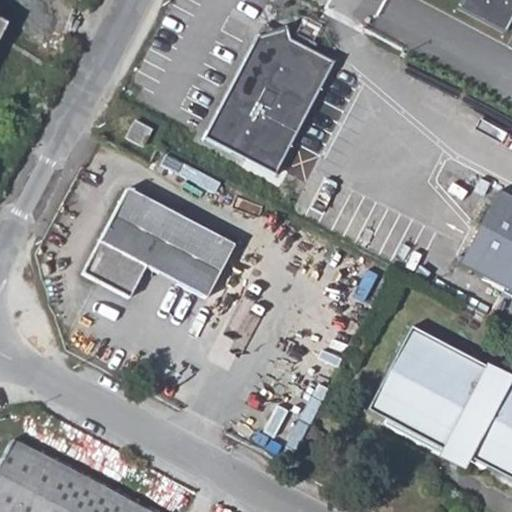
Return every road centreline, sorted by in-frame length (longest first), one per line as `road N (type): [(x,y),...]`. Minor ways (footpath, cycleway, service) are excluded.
road 1 (residential): [(0,355),(300,511)]
road 2 (residential): [(135,0),(0,258)]
